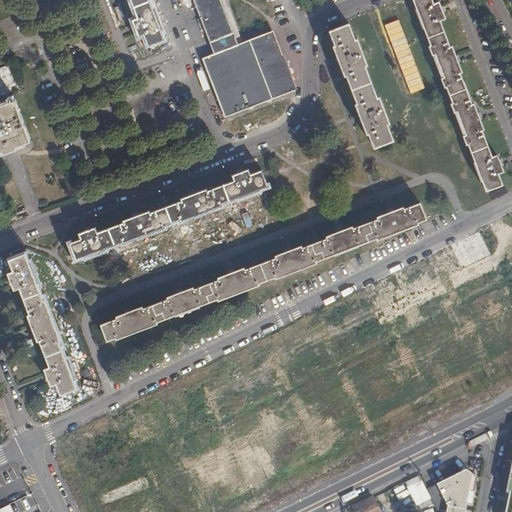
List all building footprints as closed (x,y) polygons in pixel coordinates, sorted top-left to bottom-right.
[(130,0),(137,17),(131,19),(138,37),(143,35),(148,46),(165,40),(149,0),(130,0)] [(225,118),(296,90),(273,31),(238,44),(236,39),(220,0),(193,0),(212,48),(214,53),(201,58),(225,118)] [(273,31),(296,90),(297,90),(298,88),(298,81),(276,25),(241,38),(240,37),(226,0),(220,0),(236,39),(238,44),(273,31)] [(434,3),(432,0),(412,0),(430,45),(428,46),(432,56),(435,55),(443,77),(440,78),(444,88),(446,87),(452,102),(450,103),(454,113),(457,112),(465,134),(462,135),(466,145),(468,145),(486,191),(503,185),(499,174),(504,172),(497,154),(492,156),(482,130),(484,129),(474,103),(472,104),(460,73),(462,72),(452,46),(450,47),(440,21),(446,19),(439,1),(434,3)] [(355,39),(349,23),(329,30),(334,44),(332,45),(344,76),(346,75),(356,103),(354,104),(366,134),(368,133),(374,148),(394,140),(388,124),(390,124),(379,96),(377,96),(366,67),(368,65),(357,38),(355,39)] [(12,64),(0,68),(0,95),(12,91),(10,86),(20,82),(12,64)] [(0,151),(4,150),(5,152),(17,147),(16,145),(31,139),(16,99),(14,99),(13,95),(8,97),(10,101),(0,104),(0,103),(0,151)] [(154,117),(159,114),(155,104),(149,107),(154,117)] [(53,131),(43,135),(49,148),(58,144),(53,131)] [(78,233),(80,238),(69,243),(76,260),(122,242),(123,244),(166,228),(165,226),(179,221),(180,222),(223,206),(222,204),(269,186),(263,169),(251,173),(249,168),(231,175),(233,180),(208,190),(207,188),(180,198),(181,200),(150,211),(150,209),(123,220),(123,222),(98,231),(96,226),(78,233)] [(107,341),(116,338),(116,339),(159,323),(158,322),(216,300),(217,301),(260,285),(260,283),(275,277),(276,279),(318,263),(317,261),(377,239),(377,240),(419,224),(419,222),(427,219),(421,201),(404,208),(404,206),(377,216),(378,218),(353,227),(353,225),(326,235),(327,237),(303,247),(302,244),(275,255),(276,257),(245,268),(244,267),(218,277),(218,279),(195,288),(194,286),(167,297),(167,298),(144,307),(143,306),(115,316),(116,318),(101,324),(107,341)] [(491,254),(480,232),(363,290),(374,312),(491,254)] [(44,300),(26,253),(8,260),(13,271),(7,273),(14,291),(19,289),(29,314),(27,315),(37,342),(39,341),(49,366),(44,368),(51,386),(56,384),(60,395),(78,389),(60,342),(62,341),(45,299),(44,300)] [(466,470),(427,490),(436,509),(446,511),(453,511),(464,511),(465,507),(471,478),(466,470)] [(477,479),(471,478),(465,507),(470,508),(477,479)] [(30,494),(0,507),(0,511),(22,511),(36,506),(30,494)] [(380,511),(375,501),(373,497),(353,507),(355,511),(380,511)]
